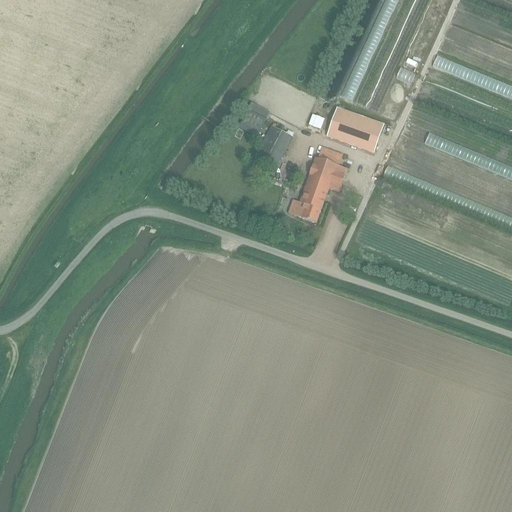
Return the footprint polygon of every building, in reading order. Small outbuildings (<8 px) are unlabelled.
[(385,126),(337,109),(327,138),(374,154),(385,126)] [(412,121),(383,185),(410,198),(439,133),(412,121)] [(268,170),(286,135),(272,127),(254,163),(268,170)] [(310,176),(300,204),(297,203),(293,216),(302,219),(316,225),(329,190),(339,193),(348,171),(316,159),(314,166),(313,166),(310,176)] [(252,179),(258,167),(250,164),(245,175),(252,179)] [(216,183),(219,177),(211,174),(208,180),(216,183)]
